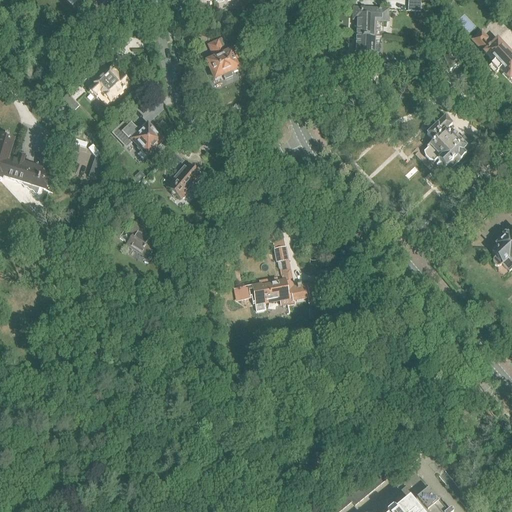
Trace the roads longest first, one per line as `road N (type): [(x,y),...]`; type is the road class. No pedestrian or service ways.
road 1 (residential): [(152,0),(169,85),(194,128),(226,149),(264,158),(306,142)]
road 2 (tertiary): [(306,142),(409,269)]
road 3 (tertiary): [(286,0),(284,70),(306,142)]
road 4 (tertiary): [(409,269),(500,376)]
road 5 (residential): [(409,269),(511,173)]
